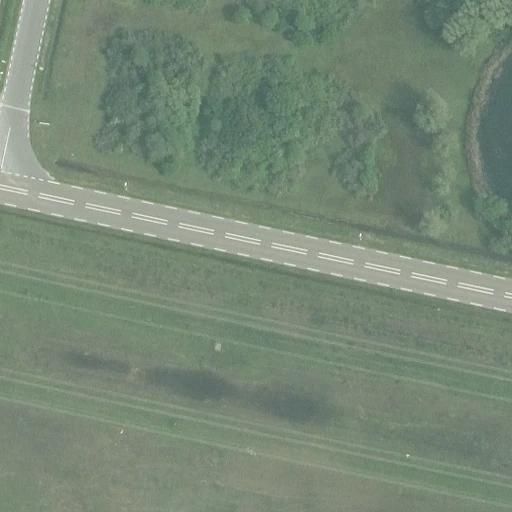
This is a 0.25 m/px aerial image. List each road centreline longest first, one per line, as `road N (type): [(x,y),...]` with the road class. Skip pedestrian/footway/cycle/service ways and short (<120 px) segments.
road 1 (unclassified): [(0,188),(511,299)]
road 2 (unclassified): [(36,0),(0,171)]
